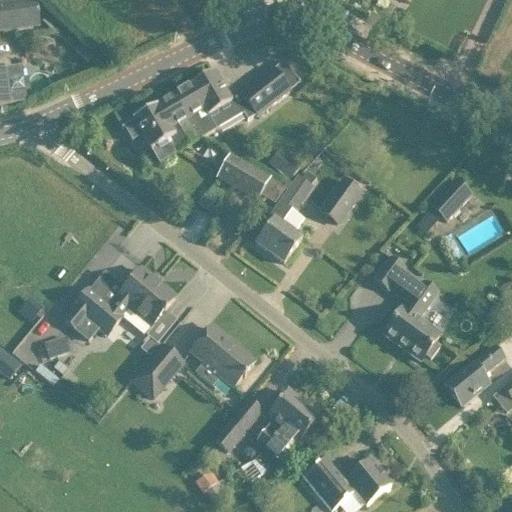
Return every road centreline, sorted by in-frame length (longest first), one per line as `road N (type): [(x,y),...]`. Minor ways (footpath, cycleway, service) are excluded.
road 1 (unclassified): [(457,511),(396,424),(353,382),(30,126)]
road 2 (secondary): [(511,127),(298,20),(261,19)]
road 3 (secondary): [(30,126),(261,19)]
